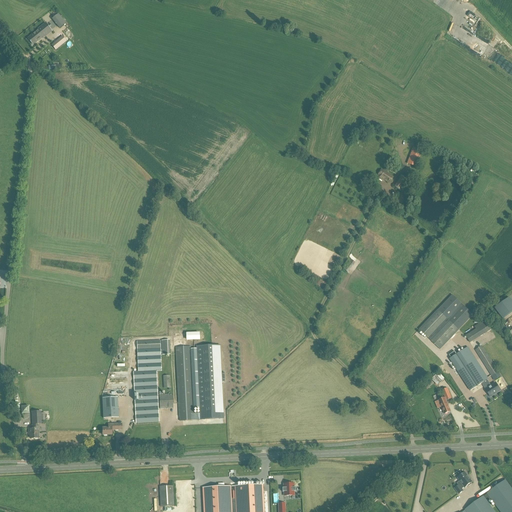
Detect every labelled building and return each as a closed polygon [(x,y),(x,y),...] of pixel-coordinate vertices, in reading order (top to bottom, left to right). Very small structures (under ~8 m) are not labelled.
[(49,11),(39,18),(42,22),(45,19),(47,22),(51,19),(49,16),(52,14),(49,11)] [(466,17),(471,22),(475,17),(470,13),(466,17)] [(59,14),(52,19),(60,29),(67,23),(59,14)] [(28,39),(33,45),(52,30),(47,24),(28,39)] [(52,45),(56,51),(67,42),(62,36),(52,45)] [(423,151),(414,148),(409,163),(417,166),(423,151)] [(384,180),(389,184),(394,177),(382,169),(377,177),(383,181),(384,180)] [(407,181),(401,176),(394,187),(400,191),(407,181)] [(377,191),(380,188),(371,181),(368,185),(377,191)] [(393,204),(399,208),(406,198),(400,193),(393,204)] [(348,272),(356,262),(351,259),(344,269),(348,272)] [(452,295),(419,330),(440,350),(473,315),(452,295)] [(511,304),(508,298),(495,306),(501,315),(511,308),(511,304)] [(474,327),(476,330),(467,336),(471,343),(492,330),(488,323),(487,324),(485,320),(474,327)] [(161,341),(162,355),(170,355),(170,340),(161,341)] [(157,371),(162,371),(161,341),(138,342),(138,349),(139,372),(134,372),(136,423),(160,422),(157,371)] [(220,344),(196,346),(200,419),(224,418),(220,344)] [(476,350),(493,377),(500,372),(483,346),(476,350)] [(180,421),(195,421),(192,347),(176,347),(180,421)] [(455,351),(449,355),(451,358),(450,358),(471,390),(482,383),(483,383),(488,380),(489,379),(468,347),(457,354),(455,351)] [(431,379),(437,386),(444,379),(437,370),(434,373),(435,375),(431,379)] [(486,389),(491,397),(501,391),(496,383),(492,386),(488,380),(483,383),(486,389)] [(442,391),(445,398),(446,401),(447,400),(453,398),(448,388),(442,391)] [(118,398),(103,399),(104,419),(119,418),(118,398)] [(445,398),(439,400),(445,414),(451,412),(447,400),(446,401),(445,398)] [(19,406),(19,414),(27,415),(27,406),(19,406)] [(39,439),(39,425),(42,424),(42,421),(46,421),(46,413),(41,413),(41,412),(33,412),(34,429),(30,429),(30,436),(31,436),(31,439),(39,439)] [(347,433),(356,433),(357,424),(353,424),(353,421),(347,420),(347,433)] [(103,428),(103,435),(113,435),(113,430),(123,430),(123,424),(109,424),(109,428),(103,428)] [(464,474),(463,473),(460,475),(461,476),(458,478),(462,484),(459,486),(455,489),(459,494),(463,491),(461,489),(464,487),(465,488),(468,486),(471,484),(471,483),(472,482),(465,473),(464,474)] [(488,494),(483,497),(486,502),(491,498),(501,511),(511,511),(511,490),(505,481),(488,494)] [(295,488),(294,488),(294,483),(283,484),(283,488),(282,488),(282,492),(283,492),(284,497),(295,496),(294,492),(295,492),(295,488)] [(203,488),(204,511),(263,511),(262,485),(203,488)] [(160,487),(161,507),(174,506),(173,486),(160,487)] [(400,496),(402,499),(409,494),(404,487),(394,494),(397,498),(400,496)] [(483,497),(465,510),(466,510),(463,511),(493,511),(486,502),(483,497)]
